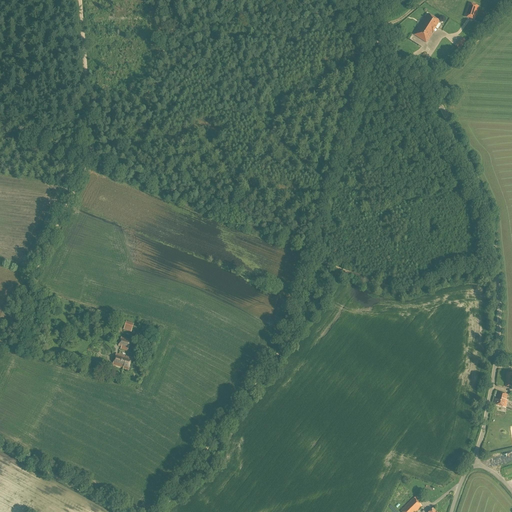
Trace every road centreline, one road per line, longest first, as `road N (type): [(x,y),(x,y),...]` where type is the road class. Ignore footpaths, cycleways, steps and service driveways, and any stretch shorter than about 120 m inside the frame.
road 1 (unclassified): [(471,461),(497,340),(488,211),(440,106),(337,0)]
road 2 (track): [(158,511),(287,338),(311,255)]
road 3 (track): [(311,255),(401,289),(462,273),(496,279)]
road 4 (track): [(0,342),(85,168)]
road 5 (track): [(121,511),(0,445)]
